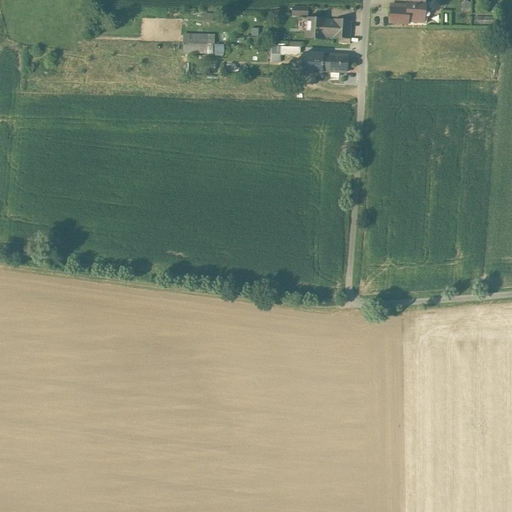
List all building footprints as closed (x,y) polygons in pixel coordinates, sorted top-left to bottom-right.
[(407,6),(399,6),(398,9),(391,9),(391,24),(406,25),(407,23),(425,24),(426,11),(413,11),(413,9),(407,9),(407,6)] [(307,8),(292,8),(292,15),(307,16),(307,8)] [(324,19),(307,18),(305,38),(323,39),(323,36),(324,21),(324,19)] [(350,21),(334,20),(334,21),(333,37),(333,38),(338,38),(339,38),(349,38),(350,21)] [(334,21),(324,21),(323,36),(333,37),(334,21)] [(215,54),(215,33),(184,33),(183,53),(215,54)] [(271,62),(288,62),(289,43),(272,43),(271,62)] [(224,54),(224,44),(215,44),(215,53),(224,54)] [(301,47),(289,47),(289,58),(301,59),(301,47)] [(333,57),(305,56),(304,70),(332,72),(333,57)] [(348,58),(333,57),(332,72),(346,73),(348,58)]
